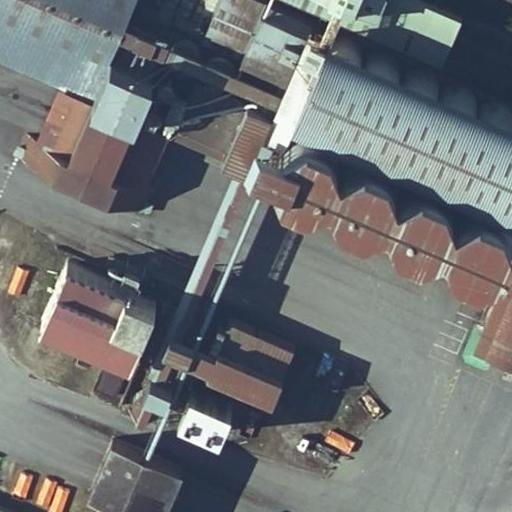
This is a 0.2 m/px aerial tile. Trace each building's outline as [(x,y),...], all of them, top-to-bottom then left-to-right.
[(157,115),(245,152),(267,99),(159,54),(168,32),(125,14),(130,0),(0,0),(0,49),(72,80),(157,115)] [(315,0),(209,0),(203,15),(292,53),(315,0)] [(216,26),(211,26),(206,26),(202,29),(200,32),(198,37),(199,41),(201,46),(204,49),(208,51),(213,51),(217,49),(221,46),(223,42),(224,37),(222,33),(220,29),(216,26)] [(339,33),(335,32),(331,33),(327,34),(323,36),(320,39),(317,43),(316,47),(315,51),(315,56),(316,60),(318,64),(321,67),(324,70),(328,72),(333,73),(337,73),(341,72),(345,70),(349,67),(352,64),(354,60),(355,56),(355,52),(354,47),(353,43),(350,40),(347,37),(344,34),(339,33)] [(252,42),(247,41),(243,42),(239,44),(236,48),(234,52),(235,57),(237,61),(240,65),(245,66),(250,66),(254,65),(258,62),(260,57),(260,53),(259,48),(256,44),(252,42)] [(282,53),(277,52),(273,53),(268,55),(266,59),(264,63),(264,68),(267,73),(270,76),(275,78),(279,78),(284,76),(288,73),(290,69),(290,64),(289,59),(286,55),(282,53)] [(429,102),(432,97),(433,103),(434,109),(437,114),(441,118),(446,120),(452,121),(457,120),(463,118),(467,115),(470,110),(472,105),(472,99),(470,93),(468,89),(463,85),(458,82),(452,82),(447,82),(442,85),(437,88),(434,93),(434,89),(434,84),(432,80),(430,77),(426,74),(423,71),(418,70),(414,70),(410,71),(406,72),(402,75),(399,78),(400,73),(399,68),(398,64),(395,60),(392,56),(388,54),(383,53),(378,52),(373,53),(369,55),(365,58),(362,62),(360,66),(360,71),(360,76),(361,81),(364,85),(367,88),(371,91),(376,92),(381,92),(385,91),(390,90),(394,87),(397,83),(395,89),(396,94),(399,100),(403,104),(408,107),(413,108),(419,108),(425,106),(429,102)] [(326,79),(322,79),(318,79),(314,80),(311,82),(308,84),(306,87),(304,90),(302,94),(302,98),(302,102),(303,105),(304,109),(307,112),(309,114),(313,117),(316,118),(320,119),(324,119),(327,118),(331,117),(334,114),(337,112),(339,109),(341,105),(342,102),(342,98),(341,94),(340,91),(338,87),(336,84),(333,82),(329,80),(326,79)] [(157,115),(72,80),(48,137),(134,172),(157,115)] [(511,125),(511,124),(511,112),(511,111),(509,107),(506,103),(502,100),(497,99),(492,98),(487,99),(483,101),(479,104),(475,108),(473,112),(472,117),(473,122),(474,127),(477,131),(480,134),(484,137),(489,139),(494,139),(499,138),(503,136),(507,133),(510,129),(509,135),(510,140),(511,144),(511,125)] [(367,100),(361,99),(356,100),(351,102),(347,105),(344,110),(342,115),(342,120),(343,125),(345,130),(349,134),(353,137),(359,138),(364,138),(369,137),(374,134),(377,130),(380,125),(381,120),(381,115),(379,110),(376,106),(372,102),(367,100)] [(421,143),(422,140),(423,135),(422,130),(421,126),(418,122),(414,119),(410,117),(405,116),(400,116),(396,117),(392,120),(388,123),(385,127),(384,131),(384,136),(384,141),(386,145),(389,149),(393,152),(398,154),(402,155),(407,155),(412,153),(416,150),(419,147),(421,143)] [(134,172),(48,137),(26,127),(15,153),(146,208),(157,182),(134,172)] [(422,140),(421,143),(421,149),(422,154),(425,159),(429,163),(434,166),(439,167),(445,167),(451,165),(455,161),(458,157),(460,152),(461,148),(460,143),(459,139),(456,135),(453,132),(449,129),(445,128),(440,128),(436,128),(431,130),(428,132),(425,136),(422,140)] [(460,152),(458,157),(458,161),(458,166),(460,170),(462,174),(465,177),(469,180),(474,181),(478,182),(483,181),(487,179),(491,176),(494,173),(496,169),(497,165),(497,161),(496,156),(494,152),(492,148),(488,145),(484,143),(479,142),(475,143),(470,144),(466,146),(463,149),(460,152)] [(496,169),(494,173),(493,179),(493,185),(495,190),(499,194),(504,198),(509,200),(511,199),(511,160),(510,160),(504,162),(499,165),(496,169)] [(511,252),(481,322),(466,315),(453,344),(459,356),(480,365),(484,357),(511,368),(511,252)] [(155,295),(72,258),(47,314),(131,351),(155,295)] [(216,293),(212,292),(207,293),(203,296),(200,299),(199,304),(199,309),(201,313),(204,316),(209,318),(213,318),(218,316),(222,313),(224,309),(224,304),(223,300),(220,296),(216,293)] [(322,336),(258,308),(236,359),(300,387),(322,336)] [(222,330),(202,321),(197,332),(217,341),(222,330)] [(200,341),(196,340),(191,341),(187,344),(184,347),(183,352),(184,356),(186,360),(189,363),(193,365),(198,365),(202,363),(205,360),(207,356),(208,352),(207,347),(204,344),(200,341)] [(129,370),(106,360),(95,383),(118,394),(129,370)] [(203,373),(184,366),(180,377),(198,384),(203,373)] [(184,382),(179,381),(174,382),(170,384),(168,388),(166,392),(167,397),(169,401),(172,404),(176,406),(181,406),(186,404),(189,401),(191,397),(192,392),(190,388),(187,384),(184,382)] [(250,422),(209,405),(197,434),(238,451),(250,422)] [(197,455),(127,426),(122,437),(192,467),(197,455)] [(192,467),(122,437),(117,451),(186,480),(192,467)] [(129,489),(174,508),(186,480),(117,451),(105,480),(129,489)] [(172,511),(174,508),(129,489),(119,511),(172,511)] [(49,511),(0,490),(0,511),(49,511)]
